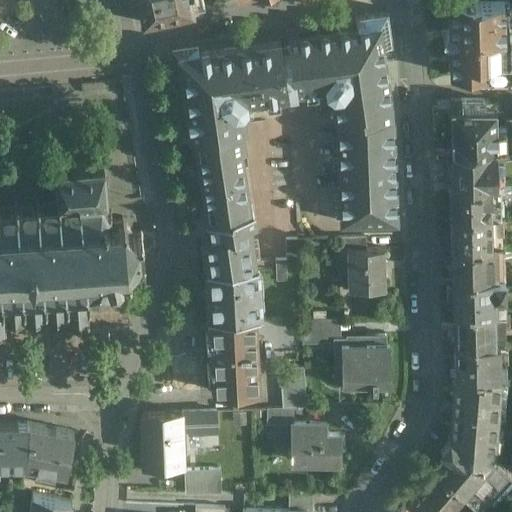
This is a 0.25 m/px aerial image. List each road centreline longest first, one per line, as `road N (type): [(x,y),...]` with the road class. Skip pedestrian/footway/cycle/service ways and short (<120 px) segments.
road 1 (residential): [(408,0),(426,151),(430,372),(423,415),(363,511)]
road 2 (residential): [(119,401),(175,293),(179,256),(138,55)]
road 3 (residential): [(138,55),(162,38),(317,0)]
road 4 (residential): [(0,68),(138,55)]
